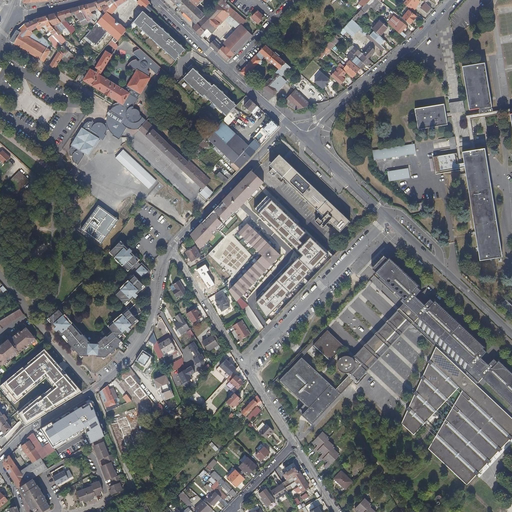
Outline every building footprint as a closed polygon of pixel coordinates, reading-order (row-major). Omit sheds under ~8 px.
[(100,7),(106,3),(104,0),(103,0),(101,1),(95,3),(97,9),(100,7)] [(124,28),(110,16),(116,9),(115,7),(115,6),(116,4),(118,8),(128,1),(127,0),(112,0),(114,3),(112,5),(111,7),(109,9),(106,13),(103,16),(99,21),(97,23),(111,34),(118,41),(124,34),(126,31),(127,30),(124,28)] [(148,1),(146,0),(135,0),(137,2),(139,4),(144,8),(142,10),(143,11),(148,5),(149,3),(148,1)] [(197,6),(202,0),(171,0),(196,24),(205,14),(197,6)] [(246,21),(223,0),(218,0),(217,2),(239,22),(242,25),(246,21)] [(375,10),(380,4),(376,0),(375,0),(370,5),(375,10)] [(417,5),(420,1),(419,0),(414,0),(412,2),(409,0),(406,0),(404,4),(409,8),(410,7),(414,10),(418,7),(417,5)] [(220,25),(226,18),(228,17),(231,19),(230,21),(235,25),(236,23),(237,24),(239,22),(217,2),(205,14),(196,24),(193,27),(201,35),(205,31),(206,32),(207,31),(208,32),(209,31),(210,32),(205,36),(208,38),(212,34),(213,33),(213,32),(216,29),(217,28),(220,25)] [(432,8),(426,2),(422,7),(428,13),(432,8)] [(97,9),(95,3),(93,3),(88,5),(91,13),(98,10),(97,9)] [(106,13),(109,9),(109,7),(108,6),(107,5),(106,3),(100,7),(102,11),(100,12),(103,16),(106,13)] [(365,11),(370,5),(367,3),(364,6),(363,7),(362,8),(365,11)] [(91,13),(88,5),(84,6),(86,13),(89,19),(90,19),(93,22),(97,24),(97,23),(99,21),(97,17),(94,18),(93,16),(92,15),(91,13)] [(152,20),(153,19),(148,14),(153,9),(148,5),(143,11),(138,16),(137,18),(134,21),(138,24),(137,26),(142,30),(143,31),(144,30),(146,32),(145,33),(149,36),(153,40),(155,38),(160,43),(158,45),(159,46),(165,51),(166,52),(167,50),(169,52),(168,54),(170,56),(176,61),(185,50),(184,49),(186,47),(179,42),(177,43),(175,41),(175,38),(173,36),(172,37),(169,34),(169,33),(163,28),(162,28),(160,25),(160,24),(158,23),(155,23),(152,20)] [(86,13),(84,6),(80,7),(85,17),(87,23),(90,21),(93,23),(94,23),(96,25),(97,24),(93,22),(90,19),(89,19),(86,13)] [(85,17),(80,7),(74,9),(70,10),(72,16),(76,15),(82,25),(83,27),(88,24),(87,23),(85,17)] [(360,16),(365,11),(362,8),(357,13),(360,16)] [(62,21),(72,16),(70,10),(61,13),(55,14),(61,24),(62,23),(63,23),(62,21)] [(258,23),(264,17),(258,11),(252,17),(258,23)] [(410,24),(417,17),(409,11),(403,18),(410,24)] [(55,26),(61,24),(55,14),(52,15),(46,17),(48,21),(55,31),(59,36),(61,35),(61,34),(55,26)] [(134,21),(137,18),(134,15),(124,28),(127,30),(129,28),(130,26),(133,23),(134,21)] [(66,41),(61,35),(59,36),(55,31),(48,21),(46,17),(45,17),(38,20),(37,20),(42,29),(46,26),(50,33),(52,36),(49,39),(51,43),(50,44),(57,50),(58,49),(65,43),(66,41)] [(402,30),(406,25),(403,22),(400,18),(399,19),(398,19),(395,22),(396,23),(392,26),(394,28),(401,34),(403,31),(402,30)] [(345,26),(348,29),(345,31),(352,37),(358,31),(364,36),(367,33),(351,19),(345,26)] [(388,27),(380,19),(377,23),(385,30),(388,27)] [(42,29),(37,20),(30,22),(25,25),(30,33),(31,32),(37,28),(39,31),(42,29)] [(242,46),(253,35),(242,25),(239,22),(237,24),(236,23),(235,25),(237,27),(221,45),(222,46),(223,45),(226,47),(232,41),(237,45),(238,43),(242,46)] [(111,34),(97,23),(97,24),(96,25),(95,25),(105,33),(116,43),(118,41),(111,34)] [(385,30),(377,23),(372,28),(375,30),(379,34),(380,35),(385,30)] [(30,39),(32,35),(35,37),(36,36),(33,34),(31,32),(30,33),(25,25),(23,26),(19,30),(18,32),(17,32),(16,33),(14,35),(13,37),(12,39),(11,41),(11,42),(14,44),(14,45),(15,45),(18,47),(25,51),(34,56),(39,59),(39,60),(40,61),(41,61),(44,63),(51,52),(40,45),(30,39)] [(77,31),(74,28),(73,29),(70,26),(67,29),(68,30),(70,32),(72,35),(77,31)] [(72,35),(70,32),(68,30),(66,32),(65,33),(72,40),(75,38),(72,35)] [(385,40),(382,36),(381,37),(378,35),(379,34),(375,30),(373,32),(371,35),(379,42),(381,44),(385,40)] [(379,42),(371,35),(369,37),(376,45),(379,42)] [(57,50),(50,44),(49,42),(42,37),(40,40),(54,53),(57,50)] [(232,57),(242,46),(238,43),(237,45),(232,41),(226,47),(223,45),(222,46),(221,45),(219,44),(216,40),(215,40),(210,44),(228,61),(232,57)] [(118,47),(115,44),(112,41),(109,44),(113,46),(116,50),(118,47)] [(246,76),(264,56),(279,68),(276,72),(281,75),(287,81),(289,83),(291,80),(291,79),(285,73),(291,67),(266,44),(262,48),(257,54),(255,55),(243,69),(239,66),(237,69),(241,72),(246,76)] [(355,54),(359,50),(354,45),(350,50),(355,54)] [(368,58),(375,51),(371,46),(368,49),(367,49),(365,51),(362,48),(360,50),(361,52),(368,58)] [(200,170),(135,109),(135,107),(138,101),(139,100),(138,99),(143,92),(149,81),(151,78),(149,77),(149,75),(150,74),(150,71),(148,69),(150,68),(157,75),(159,72),(160,70),(161,67),(159,65),(142,51),(140,49),(137,50),(135,51),(133,53),(140,60),(138,61),(136,59),(135,60),(134,60),(133,60),(131,62),(129,64),(129,66),(138,71),(133,79),(126,91),(110,82),(100,76),(103,72),(112,56),(106,52),(97,68),(99,70),(97,74),(91,70),(88,76),(84,81),(96,88),(103,92),(110,97),(119,102),(118,103),(118,106),(117,106),(115,107),(115,108),(113,107),(110,113),(109,113),(106,119),(107,120),(107,122),(107,123),(105,124),(105,125),(104,124),(101,123),(100,123),(98,123),(96,124),(95,123),(94,122),(92,122),(90,122),(88,123),(87,124),(85,125),(84,126),(84,127),(84,129),(82,128),(81,131),(76,138),(72,146),(73,146),(71,149),(70,151),(70,153),(71,155),(73,157),(73,160),(74,162),(77,165),(79,166),(80,164),(82,160),(84,156),(85,155),(86,153),(88,155),(93,147),(94,148),(95,147),(96,148),(101,141),(99,139),(100,138),(103,141),(107,136),(106,135),(106,134),(107,132),(107,131),(109,131),(111,133),(114,135),(113,136),(120,140),(127,128),(130,129),(133,130),(135,130),(138,129),(139,129),(194,180),(202,172),(200,170)] [(321,58),(325,52),(322,49),(317,55),(321,58)] [(355,58),(353,56),(355,54),(350,50),(346,54),(351,59),(353,61),(355,58)] [(58,65),(62,59),(64,57),(59,52),(51,67),(52,67),(56,70),(58,65)] [(371,61),(368,58),(361,52),(357,56),(367,66),(371,61)] [(369,67),(367,66),(357,56),(355,55),(355,54),(353,56),(355,58),(353,61),(361,69),(363,71),(366,68),(367,69),(369,67)] [(361,69),(353,61),(351,59),(346,63),(347,64),(357,73),(361,69)] [(492,106),(484,62),(463,66),(470,110),(492,106)] [(357,73),(347,64),(345,66),(344,68),(340,64),(339,65),(347,72),(353,78),(357,73)] [(344,74),(347,72),(339,65),(335,70),(336,71),(345,79),(347,76),(344,74)] [(220,90),(217,87),(218,86),(215,83),(213,85),(210,83),(209,84),(206,81),(207,80),(205,78),(202,78),(201,77),(202,75),(194,67),(193,69),(192,68),(183,78),(183,79),(203,98),(204,96),(206,94),(209,96),(207,98),(213,104),(214,105),(215,103),(217,105),(216,107),(224,115),(226,113),(228,115),(230,113),(233,110),(234,109),(238,105),(234,101),(233,102),(230,100),(231,98),(228,96),(227,96),(226,97),(222,94),(224,92),(221,89),(220,90)] [(345,79),(336,71),(331,75),(341,84),(346,80),(345,79)] [(274,95),(287,81),(281,75),(276,72),(262,87),(274,95)] [(328,84),(330,81),(322,73),(315,81),(323,89),(326,86),(328,84)] [(312,83),(307,78),(303,82),(309,87),(312,83)] [(305,91),(309,87),(303,82),(299,86),(305,91)] [(312,105),(296,90),(284,102),(296,110),(312,105)] [(325,96),(318,90),(316,93),(323,99),(325,96)] [(323,99),(316,93),(313,96),(320,102),(323,99)] [(254,115),(260,108),(251,99),(245,106),(254,115)] [(449,102),(449,113),(464,112),(463,101),(449,102)] [(447,124),(444,105),(416,109),(419,129),(447,124)] [(233,116),(230,113),(228,115),(226,117),(224,119),(226,121),(229,118),(230,119),(233,116)] [(271,136),(280,126),(276,123),(272,119),(263,129),(268,134),(271,136)] [(251,156),(255,152),(248,146),(224,123),(209,139),(235,164),(240,168),(243,165),(251,156)] [(201,149),(206,143),(203,140),(198,146),(201,149)] [(256,152),(261,146),(254,140),(248,146),(255,152),(256,152)] [(416,153),(415,144),(373,150),(375,160),(416,153)] [(502,257),(485,149),(463,152),(481,260),(502,257)] [(157,181),(129,154),(124,150),(116,158),(149,189),(157,181)] [(0,162),(1,161),(5,165),(11,158),(3,151),(0,155),(0,162)] [(460,169),(458,153),(434,157),(437,172),(460,169)] [(276,174),(274,172),(275,171),(277,173),(317,212),(321,215),(315,222),(321,227),(324,223),(326,226),(329,223),(340,233),(351,222),(280,154),(269,166),(273,169),(269,173),(274,177),(276,174)] [(0,179),(12,164),(9,161),(4,169),(0,173),(0,179)] [(211,171),(214,174),(219,168),(215,165),(211,171)] [(410,177),(408,168),(388,171),(389,181),(410,177)] [(264,182),(252,171),(243,179),(191,235),(200,249),(264,182)] [(229,179),(221,171),(216,175),(219,178),(225,184),(227,182),(229,179)] [(16,196),(30,181),(20,172),(7,186),(16,196)] [(74,172),(71,180),(78,182),(80,174),(74,172)] [(204,189),(211,181),(202,172),(194,180),(204,189)] [(25,208),(44,189),(47,185),(42,181),(26,199),(21,204),(25,208)] [(21,204),(20,204),(15,199),(9,205),(16,211),(19,215),(25,208),(21,204)] [(300,259),(258,303),(268,317),(288,297),(287,296),(290,292),(291,293),(309,274),(308,273),(311,270),(312,271),(328,254),(311,239),(305,246),(299,240),(306,234),(272,201),(260,214),(304,256),(301,260),(300,259)] [(100,245),(118,221),(97,207),(80,230),(100,245)] [(240,298),(281,255),(247,224),(238,233),(261,256),(229,290),(237,301),(240,298)] [(225,236),(208,254),(231,276),(237,269),(231,263),(232,263),(224,255),(226,253),(224,250),(232,242),(225,236)] [(133,258),(131,255),(132,254),(133,252),(130,249),(129,250),(121,243),(110,254),(129,273),(132,269),(138,263),(140,261),(135,256),(133,258)] [(201,256),(195,247),(187,253),(193,261),(201,256)] [(373,270),(405,299),(407,302),(414,294),(419,289),(421,287),(402,270),(401,271),(385,257),(380,264),(373,270)] [(141,283),(151,272),(142,263),(141,265),(134,272),(138,275),(136,277),(134,275),(115,295),(127,306),(135,298),(136,299),(139,296),(138,295),(136,293),(138,291),(140,292),(145,287),(141,283)] [(134,272),(141,265),(138,263),(132,269),(134,272)] [(188,293),(181,282),(174,286),(176,290),(173,292),(178,300),(188,293)] [(417,297),(423,292),(419,289),(414,294),(417,297)] [(389,291),(386,294),(393,300),(396,297),(389,291)] [(486,349),(437,302),(435,304),(430,309),(427,306),(417,297),(414,294),(407,302),(405,299),(403,302),(405,305),(398,312),(400,313),(408,320),(413,325),(438,349),(440,351),(478,386),(484,379),(494,370),(490,366),(483,359),(479,356),(485,350),(486,349)] [(230,307),(223,295),(215,300),(217,304),(216,304),(219,309),(220,308),(222,311),(230,307)] [(430,309),(435,304),(432,301),(427,306),(430,309)] [(0,328),(3,326),(23,314),(21,311),(19,309),(9,315),(0,320),(0,328)] [(92,355),(93,345),(90,344),(90,343),(89,341),(60,309),(48,319),(56,328),(55,329),(57,332),(58,331),(60,329),(62,332),(61,334),(73,348),(72,349),(75,352),(76,351),(78,350),(80,352),(78,354),(81,357),(89,357),(89,355),(92,355)] [(203,318),(200,314),(200,315),(196,309),(187,314),(192,324),(203,318)] [(131,329),(140,322),(129,310),(124,314),(109,327),(113,331),(109,335),(98,344),(98,345),(95,345),(95,355),(97,355),(97,358),(106,359),(109,356),(107,355),(110,352),(111,354),(113,355),(116,352),(115,351),(123,343),(120,339),(125,334),(124,332),(127,330),(128,332),(129,333),(132,330),(131,329)] [(358,358),(400,313),(398,312),(356,357),(358,358)] [(364,368),(408,320),(400,313),(358,358),(359,359),(357,361),(356,362),(356,363),(356,364),(357,365),(357,366),(357,367),(357,368),(356,369),(356,370),(355,371),(354,372),(353,373),(352,373),(351,374),(350,374),(349,374),(348,374),(350,376),(338,390),(343,395),(356,381),(358,383),(368,372),(364,368)] [(190,329),(183,318),(180,314),(176,317),(179,323),(175,326),(178,330),(179,332),(181,335),(190,329)] [(251,333),(242,319),(232,325),(238,334),(241,339),(242,339),(251,333)] [(368,372),(413,325),(408,320),(364,368),(368,372)] [(24,349),(31,343),(34,340),(36,339),(31,333),(25,326),(21,330),(19,329),(14,334),(17,338),(15,340),(11,336),(9,334),(6,336),(8,339),(0,345),(0,361),(3,365),(9,360),(8,359),(9,358),(10,359),(17,353),(19,352),(24,349)] [(340,342),(332,334),(330,332),(324,327),(311,340),(310,342),(314,345),(318,349),(319,350),(332,362),(343,350),(338,346),(341,343),(340,342)] [(157,341),(156,337),(154,333),(149,340),(149,341),(155,345),(157,341)] [(208,352),(218,346),(213,336),(202,343),(208,352)] [(175,348),(174,347),(171,341),(170,339),(159,345),(159,347),(164,354),(168,352),(175,348)] [(204,360),(203,357),(199,351),(194,342),(187,346),(190,350),(195,359),(193,360),(195,363),(194,366),(204,360)] [(306,354),(314,345),(310,342),(304,347),(301,350),(306,354)] [(358,358),(356,357),(346,347),(344,349),(357,361),(359,359),(358,358)] [(511,417),(478,386),(440,351),(438,349),(432,361),(435,364),(433,366),(431,364),(425,377),(428,379),(426,382),(424,380),(418,392),(421,395),(419,397),(417,395),(411,408),(414,410),(412,413),(410,411),(405,422),(404,424),(417,436),(458,391),(463,395),(430,449),(470,485),(479,476),(476,473),(478,471),(481,473),(490,464),(487,461),(490,459),(492,461),(501,452),(498,449),(501,447),(503,449),(511,440),(511,439),(509,437),(511,435),(511,417)] [(145,367),(152,356),(143,350),(138,357),(136,360),(145,367)] [(483,359),(488,353),(485,350),(479,356),(483,359)] [(42,351),(1,385),(15,403),(44,379),(51,388),(17,414),(25,427),(79,393),(42,351)] [(323,380),(311,369),(310,370),(306,367),(309,363),(302,357),(298,354),(276,378),(306,405),(299,412),(304,416),(306,418),(314,425),(343,395),(338,390),(325,378),(323,380)] [(357,368),(357,367),(357,366),(357,365),(356,364),(356,363),(356,362),(355,361),(355,360),(354,359),(353,359),(352,358),(351,358),(350,357),(349,357),(348,357),(347,357),(346,358),(345,358),(344,359),(343,359),(342,360),(342,361),(341,362),(340,363),(340,364),(340,365),(340,366),(340,367),(340,368),(340,369),(341,370),(342,371),(342,372),(343,372),(344,373),(345,373),(346,374),(347,374),(348,374),(349,374),(350,374),(351,374),(352,373),(353,373),(354,372),(355,371),(356,370),(356,369),(357,368)] [(172,375),(185,369),(180,359),(167,365),(172,375)] [(236,369),(226,359),(220,366),(230,376),(233,373),(236,369)] [(494,370),(499,364),(496,361),(490,366),(494,370)] [(511,372),(501,362),(499,364),(494,370),(484,379),(504,398),(511,388),(511,372)] [(323,377),(326,374),(323,371),(320,374),(309,363),(306,367),(310,370),(311,369),(323,380),(325,378),(323,377)] [(135,374),(130,367),(127,369),(127,370),(132,376),(135,374)] [(182,380),(194,373),(190,367),(184,371),(184,372),(179,375),(182,380)] [(238,389),(244,383),(241,381),(238,378),(236,375),(230,382),(238,390),(238,389)] [(115,404),(108,385),(105,387),(100,391),(100,392),(107,407),(114,404),(115,404)] [(235,405),(241,399),(235,392),(232,395),(224,403),(216,413),(212,416),(211,418),(214,421),(228,407),(226,406),(228,403),(233,408),(235,405)] [(127,403),(131,400),(126,393),(122,397),(127,403)] [(246,416),(256,406),(257,407),(258,405),(259,406),(263,403),(260,398),(258,395),(242,412),(246,416)] [(83,401),(39,427),(49,443),(51,446),(83,426),(89,442),(103,434),(93,404),(92,400),(89,399),(86,399),(83,401)] [(257,415),(261,411),(258,407),(252,414),(255,417),(257,415)] [(119,421),(115,411),(109,414),(113,423),(119,421)] [(5,423),(3,421),(6,419),(3,415),(1,417),(0,415),(0,431),(3,435),(10,430),(9,429),(10,429),(5,423)] [(266,439),(274,431),(267,424),(259,432),(266,439)] [(318,451),(329,439),(330,439),(328,437),(329,436),(324,431),(313,442),(315,445),(317,444),(318,445),(315,449),(317,452),(318,451)] [(41,458),(54,450),(51,446),(49,443),(42,447),(33,434),(27,437),(30,441),(35,449),(41,458)] [(110,455),(108,449),(103,437),(95,442),(96,444),(95,445),(96,447),(95,448),(99,457),(100,457),(101,459),(105,457),(108,464),(103,466),(104,468),(113,462),(116,460),(113,454),(110,455)] [(334,445),(329,439),(318,451),(321,453),(322,452),(323,453),(320,457),(321,459),(326,454),(334,445)] [(41,458),(35,449),(30,441),(22,446),(33,463),(41,458)] [(323,459),(334,448),(335,446),(334,445),(326,454),(321,459),(322,460),(323,459)] [(261,461),(270,452),(264,447),(256,455),(261,461)] [(328,468),(340,455),(339,454),(340,453),(334,448),(323,459),(326,461),(327,461),(329,462),(325,466),(328,468)] [(31,480),(26,474),(23,476),(20,472),(10,456),(5,460),(5,462),(4,465),(9,471),(15,481),(19,487),(21,486),(31,480)] [(49,469),(45,462),(41,458),(33,463),(20,472),(23,476),(26,474),(31,480),(34,478),(35,477),(40,474),(46,471),(49,469)] [(210,470),(217,462),(213,458),(206,466),(210,470)] [(248,475),(257,466),(248,458),(239,467),(248,475)] [(124,490),(120,482),(123,481),(121,475),(118,476),(113,462),(104,468),(103,468),(106,478),(108,477),(109,480),(112,478),(114,485),(112,486),(113,489),(111,490),(113,495),(124,490)] [(293,477),(299,473),(298,471),(296,467),(294,468),(289,472),(285,474),(289,480),(293,477)] [(310,486),(303,476),(307,473),(303,468),(298,471),(299,473),(293,477),(298,484),(302,490),(303,491),(310,486)] [(203,469),(198,475),(201,478),(204,475),(207,479),(210,476),(203,469)] [(236,485),(244,477),(239,472),(236,469),(228,478),(236,485)] [(64,470),(52,476),(57,485),(68,478),(65,471),(64,470)] [(352,481),(342,471),(340,472),(351,482),(352,481)] [(237,492),(225,481),(224,481),(214,472),(210,475),(216,481),(218,483),(233,496),(237,492)] [(344,490),(351,482),(340,472),(339,474),(334,480),(342,487),(344,490)] [(238,487),(246,478),(244,477),(236,485),(238,487)] [(43,498),(40,494),(43,492),(38,484),(37,484),(34,478),(31,480),(21,486),(24,492),(23,493),(29,504),(30,504),(32,503),(34,505),(32,506),(33,509),(47,501),(44,497),(43,498)] [(342,487),(334,480),(333,481),(340,488),(342,487)] [(100,493),(99,491),(102,490),(99,481),(91,483),(91,485),(77,491),(80,501),(83,499),(84,502),(93,498),(92,496),(100,493)] [(228,496),(217,486),(218,485),(217,484),(218,483),(216,481),(212,487),(222,496),(225,499),(228,496)] [(277,499),(289,492),(286,487),(283,483),(272,490),(277,498),(277,499)] [(184,497),(191,489),(187,486),(187,487),(178,496),(181,499),(184,497)] [(275,501),(266,488),(263,490),(261,487),(258,491),(268,506),(275,501)] [(219,500),(222,497),(217,492),(216,492),(209,500),(215,505),(219,500)] [(74,504),(71,494),(66,496),(69,506),(74,504)] [(208,511),(210,511),(211,511),(213,510),(209,505),(207,504),(198,511),(196,510),(184,497),(181,499),(182,500),(187,506),(193,511),(208,511)] [(364,507),(369,501),(367,498),(356,510),(358,511),(359,511),(360,511),(364,507)] [(35,511),(41,511),(50,507),(47,501),(33,509),(35,511)] [(310,510),(318,505),(315,501),(310,503),(307,506),(310,510)] [(366,511),(371,507),(372,506),(371,505),(372,503),(369,501),(364,507),(360,511),(366,511)]
